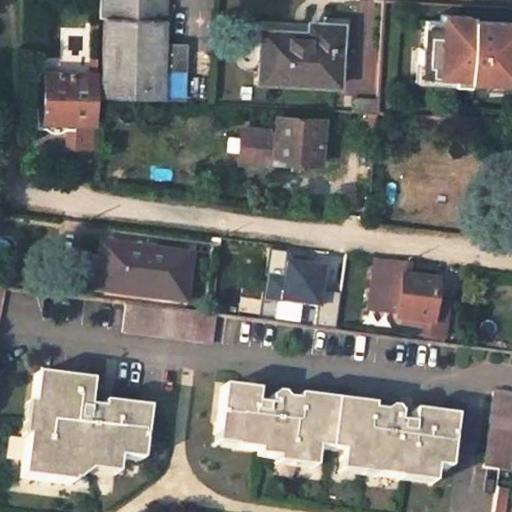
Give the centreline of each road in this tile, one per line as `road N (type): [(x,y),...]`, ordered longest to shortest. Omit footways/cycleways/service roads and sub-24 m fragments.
road 1 (residential): [(12,190),(511,254)]
road 2 (unknown): [(83,352),(474,373)]
road 3 (unknown): [(468,508),(474,373)]
